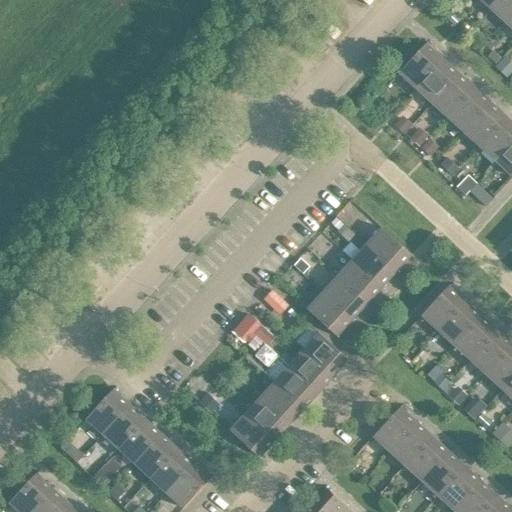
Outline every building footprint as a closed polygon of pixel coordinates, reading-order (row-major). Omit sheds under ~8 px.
[(511,0),(496,0),(490,7),(506,22),(511,14),(511,0)] [(454,14),(448,20),(454,25),(460,19),(454,14)] [(399,72),(416,88),(443,59),(426,43),(399,72)] [(493,50),(487,57),(495,64),(501,57),(493,50)] [(511,65),(503,57),(494,66),(505,76),(511,69),(511,65)] [(416,88),(432,102),(459,73),(443,59),(416,88)] [(432,102),(448,117),(475,88),(459,73),(432,102)] [(448,117),(464,132),(491,102),(475,88),(448,117)] [(464,132),(480,146),(507,117),(491,102),(464,132)] [(480,146),(496,161),(511,143),(511,121),(507,117),(480,146)] [(399,118),(394,124),(404,132),(409,127),(399,118)] [(511,143),(496,161),(511,175),(511,143)] [(458,184),(456,186),(465,195),(475,184),(466,176),(461,182),(458,184)] [(411,254),(382,228),(367,244),(396,271),(411,254)] [(396,271),(367,244),(352,260),(381,287),(396,271)] [(352,260),(337,276),(367,303),(381,287),(352,260)] [(337,276),(323,292),(352,319),(367,303),(337,276)] [(448,286),(422,315),(438,330),(465,301),(448,286)] [(271,288),(262,298),(275,310),(284,300),(271,288)] [(323,292),(307,309),(337,336),(352,319),(323,292)] [(465,301),(438,330),(454,345),(481,316),(465,301)] [(262,354),(278,338),(250,311),(234,327),(262,354)] [(481,316),(454,345),(470,359),(497,330),(481,316)] [(511,343),(497,330),(470,359),(486,374),(511,346),(511,343)] [(349,360),(319,333),(304,350),(333,376),(349,360)] [(511,346),(486,374),(502,389),(511,378),(511,346)] [(319,392),(333,376),(304,350),(293,362),(289,366),(319,392)] [(284,353),(280,357),(289,366),(293,362),(284,353)] [(304,408),(319,392),(289,366),(288,367),(278,358),(265,372),(275,381),(275,382),(304,408)] [(511,378),(502,389),(511,397),(511,378)] [(304,408),(275,382),(260,398),(289,424),(304,408)] [(113,389),(86,418),(103,434),(130,404),(113,389)] [(207,392),(200,401),(201,402),(211,411),(219,403),(209,394),(207,392)] [(275,440),(289,424),(260,398),(245,414),(275,440)] [(130,404),(103,434),(119,448),(146,419),(130,404)] [(400,407),(373,436),(390,451),(417,422),(400,407)] [(482,413),(476,419),(486,428),(491,422),(482,413)] [(259,457),(275,440),(245,414),(230,430),(259,457)] [(146,419),(119,448),(135,463),(162,434),(146,419)] [(417,422),(390,451),(406,466),(433,437),(417,422)] [(162,434),(135,463),(151,478),(177,448),(162,434)] [(433,437),(406,466),(422,480),(449,451),(433,437)] [(177,448),(151,478),(167,492),(193,463),(177,448)] [(449,451),(422,480),(438,495),(465,466),(449,451)] [(193,463),(167,492),(183,508),(210,478),(193,463)] [(105,464),(92,477),(103,487),(115,474),(105,464)] [(465,466),(438,495),(454,510),(481,480),(465,466)] [(36,473),(9,502),(20,511),(31,511),(53,488),(36,473)] [(481,480),(454,510),(456,511),(481,511),(497,495),(481,480)] [(115,484),(108,492),(116,500),(124,492),(115,484)] [(352,511),(326,487),(311,504),(319,511),(352,511)] [(60,511),(69,503),(53,488),(31,511),(60,511)] [(511,508),(497,495),(481,511),(510,511),(511,510),(511,508)] [(78,511),(69,503),(60,511),(78,511)]
